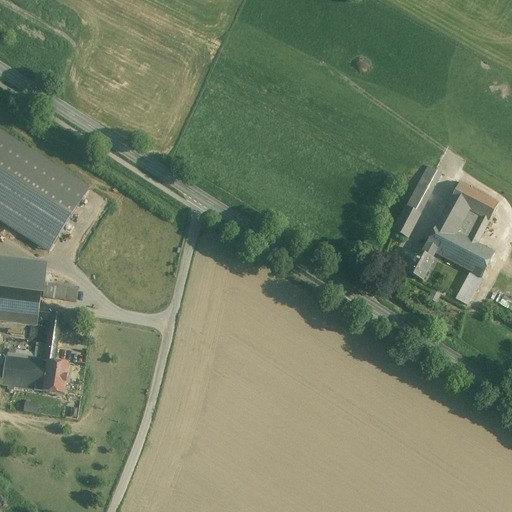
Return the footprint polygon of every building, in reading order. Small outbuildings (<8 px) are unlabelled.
[(88,191),(0,133),(0,220),(49,252),(88,191)] [(441,175),(427,168),(418,185),(432,193),(441,175)] [(469,241),(438,224),(425,249),(435,254),(482,279),(494,254),(477,245),(498,205),(459,184),(450,202),(480,218),(469,241)] [(432,193),(418,185),(414,193),(428,201),(432,193)] [(428,201),(414,193),(406,208),(420,215),(428,201)] [(480,218),(450,202),(438,224),(469,241),(480,218)] [(406,208),(393,232),(407,240),(420,215),(406,208)] [(422,255),(414,251),(403,272),(422,282),(433,261),(432,260),(435,254),(425,249),(422,255)] [(58,286),(45,284),(43,298),(56,300),(58,286)] [(67,287),(58,286),(56,300),(65,301),(67,287)] [(78,289),(67,287),(65,301),(64,302),(76,304),(78,289)] [(41,294),(0,288),(0,321),(6,322),(37,326),(41,294)] [(504,306),(508,297),(492,291),(489,300),(504,306)] [(62,316),(51,315),(47,345),(44,363),(48,363),(55,364),(62,316)] [(37,326),(6,322),(4,338),(10,338),(37,343),(36,344),(37,344),(44,345),(46,329),(37,326)] [(37,343),(10,338),(7,353),(35,357),(37,344),(36,344),(37,343)] [(44,345),(37,344),(35,357),(34,362),(44,363),(47,345),(44,345)] [(34,362),(6,357),(3,376),(2,386),(9,387),(8,390),(14,391),(15,388),(44,392),(48,363),(34,362)] [(55,364),(48,363),(44,392),(44,393),(65,396),(70,367),(55,364)] [(23,412),(37,413),(37,403),(23,402),(23,412)]
